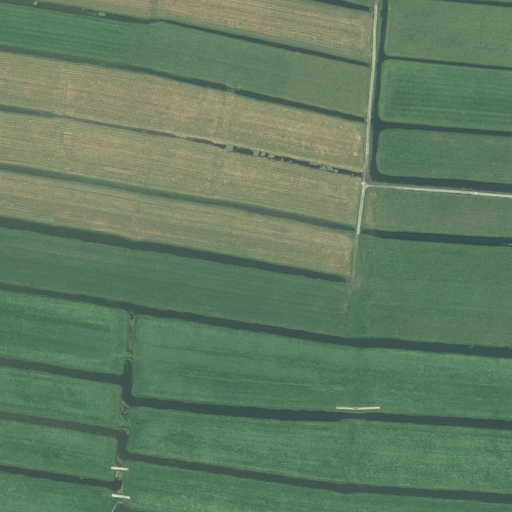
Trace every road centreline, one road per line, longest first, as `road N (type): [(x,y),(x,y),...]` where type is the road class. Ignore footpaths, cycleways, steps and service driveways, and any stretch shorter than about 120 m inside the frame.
road 1 (track): [(352,297),(357,235),(0,183)]
road 2 (track): [(377,0),(357,235)]
road 3 (track): [(511,195),(364,184)]
